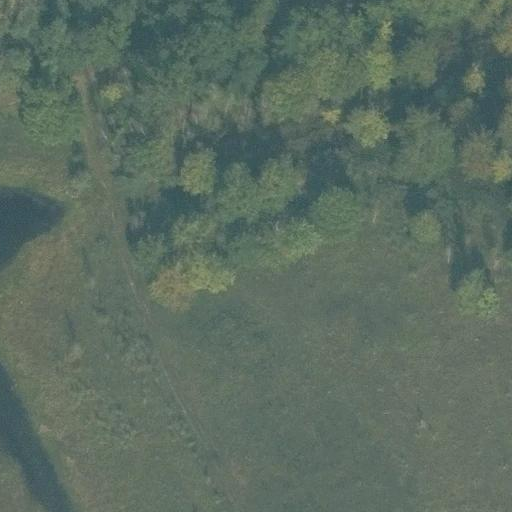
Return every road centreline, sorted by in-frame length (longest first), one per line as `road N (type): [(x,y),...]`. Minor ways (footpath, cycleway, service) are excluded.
road 1 (track): [(238,511),(201,442),(155,321),(80,87),(0,103)]
road 2 (track): [(333,0),(256,34),(80,87)]
